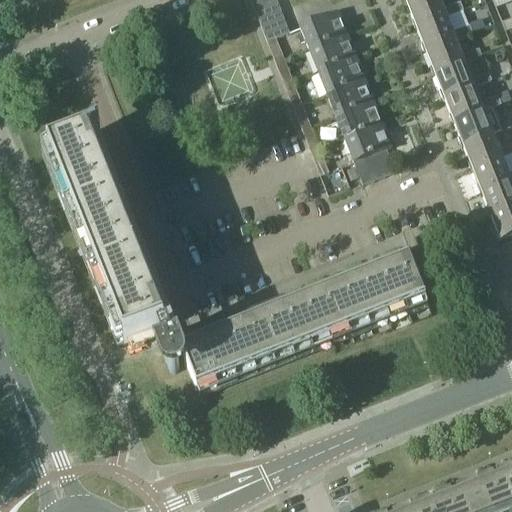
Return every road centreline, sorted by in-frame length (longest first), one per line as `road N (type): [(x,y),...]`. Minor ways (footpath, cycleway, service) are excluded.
road 1 (residential): [(98,383),(0,159)]
road 2 (residential): [(305,460),(511,381)]
road 3 (tertiary): [(65,509),(0,346)]
road 4 (residential): [(0,60),(162,0)]
road 5 (residential): [(177,511),(305,460)]
